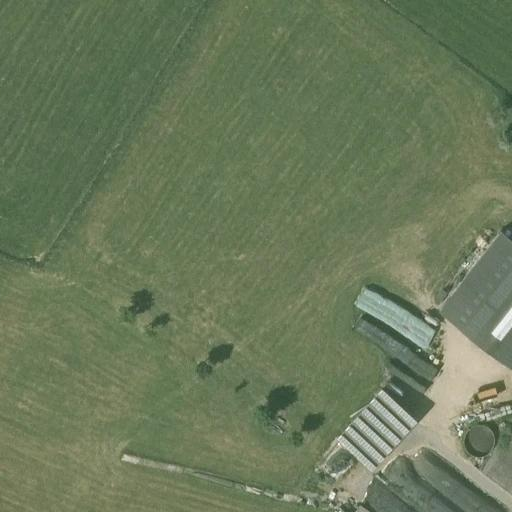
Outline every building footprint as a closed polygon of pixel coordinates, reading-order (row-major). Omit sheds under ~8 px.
[(369,464),(416,417),(383,383),(335,430),(369,464)] [(470,417),(494,415),(493,395),(469,397),(470,417)] [(482,417),(478,417),(471,421),(467,427),(466,433),(468,440),(472,444),(476,446),(480,447),(485,446),(491,444),(495,439),(497,433),(495,426),(492,421),(486,417),(482,417)] [(511,445),(494,469),(511,484),(511,445)] [(362,490),(384,511),(474,511),(483,501),(438,459),(404,495),(396,488),(388,496),(379,487),(387,479),(379,472),(362,490)] [(376,511),(362,501),(353,511),(376,511)]
